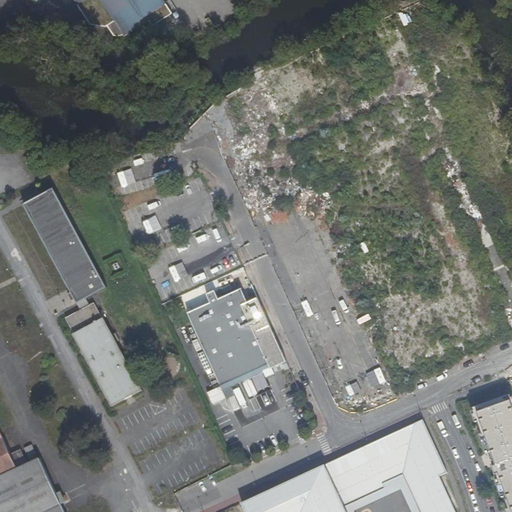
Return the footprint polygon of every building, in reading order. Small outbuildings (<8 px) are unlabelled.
[(75,0),(92,26),(108,28),(114,36),(122,36),(124,35),(125,36),(149,21),(153,27),(173,15),(163,0),(75,0)] [(61,188),(19,211),(73,310),(115,287),(61,188)] [(149,227),(161,222),(156,211),(145,217),(149,227)] [(287,270),(300,266),(295,251),(282,256),(287,270)] [(210,301),(186,312),(220,385),(268,363),(270,367),(286,360),(257,296),(247,301),(240,287),(219,297),(215,290),(206,293),(210,301)] [(115,408),(123,403),(149,389),(110,317),(108,317),(100,302),(75,315),(67,319),(115,408)] [(162,329),(158,332),(167,345),(171,342),(162,329)] [(270,367),(268,363),(220,385),(222,390),(270,367)] [(509,396),(473,408),(474,411),(478,422),(482,434),(489,453),(494,467),(492,467),(495,475),(496,475),(498,480),(504,497),(509,509),(509,511),(511,511),(511,402),(511,399),(509,396)] [(280,486),(243,504),(246,511),(346,511),(345,508),(386,489),(384,484),(403,475),(420,511),(454,511),(438,477),(448,472),(423,420),(390,435),(337,460),(280,486)] [(0,511),(65,511),(64,509),(40,458),(39,459),(31,463),(28,464),(21,450),(11,454),(0,431),(0,511)] [(480,435),(486,454),(489,453),(482,434),(480,435)] [(25,449),(31,463),(39,459),(33,445),(25,449)] [(504,497),(498,480),(496,481),(502,498),(504,497)]
